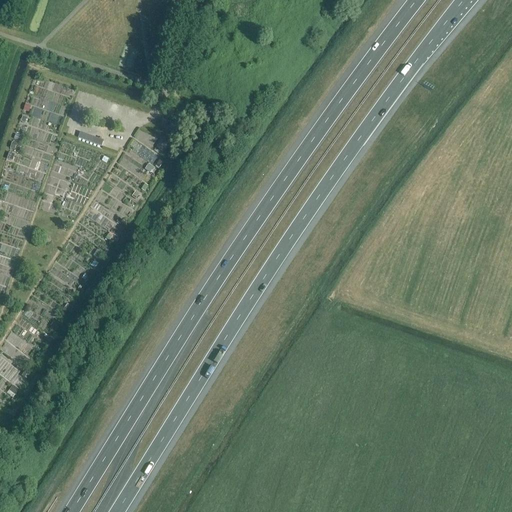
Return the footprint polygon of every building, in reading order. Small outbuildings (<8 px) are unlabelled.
[(102,141),(80,133),(78,139),(100,147),(102,141)] [(165,154),(170,146),(162,140),(156,148),(165,154)] [(150,174),(154,169),(148,165),(145,170),(150,174)] [(60,213),(61,203),(45,200),(43,210),(60,213)] [(56,331),(59,326),(54,322),(50,327),(56,331)] [(15,396),(19,391),(13,386),(9,392),(15,396)]
